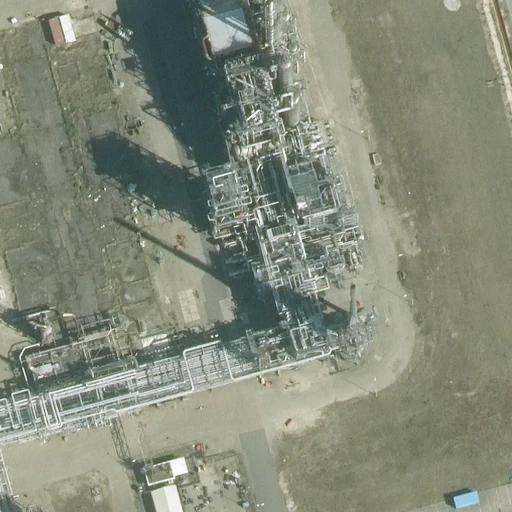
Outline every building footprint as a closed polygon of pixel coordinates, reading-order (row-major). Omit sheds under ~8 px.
[(228,0),(191,0),(193,8),(229,5),(228,0)] [(434,187),(398,190),(401,219),(437,216),(434,187)] [(439,266),(421,270),(433,316),(451,311),(439,266)] [(170,450),(174,464),(188,460),(184,446),(170,450)] [(156,511),(182,511),(176,488),(152,495),(156,511)]
